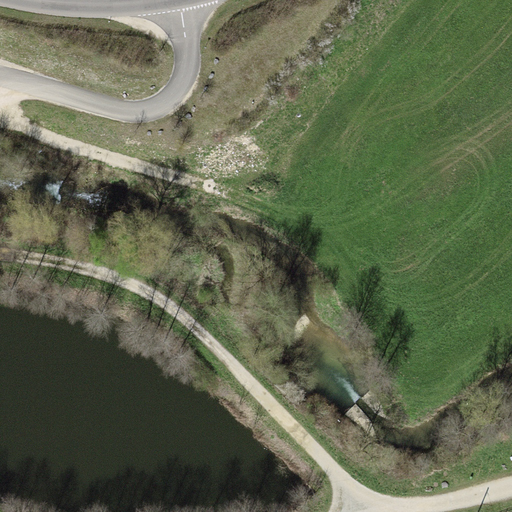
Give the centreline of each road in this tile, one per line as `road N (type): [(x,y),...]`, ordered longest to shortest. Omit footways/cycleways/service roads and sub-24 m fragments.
road 1 (unclassified): [(0,74),(119,110),(160,103),(186,65),(179,0)]
road 2 (track): [(214,176),(138,164),(0,119)]
